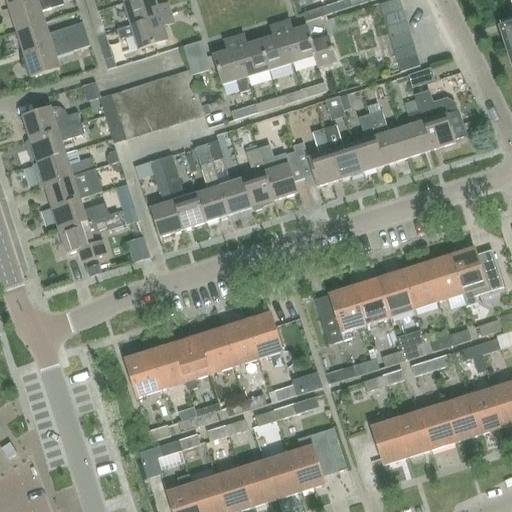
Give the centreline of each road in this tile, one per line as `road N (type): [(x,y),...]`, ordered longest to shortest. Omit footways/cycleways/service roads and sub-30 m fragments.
road 1 (residential): [(41,336),(121,299),(511,172)]
road 2 (residential): [(95,511),(41,336)]
road 3 (residential): [(511,144),(443,0)]
